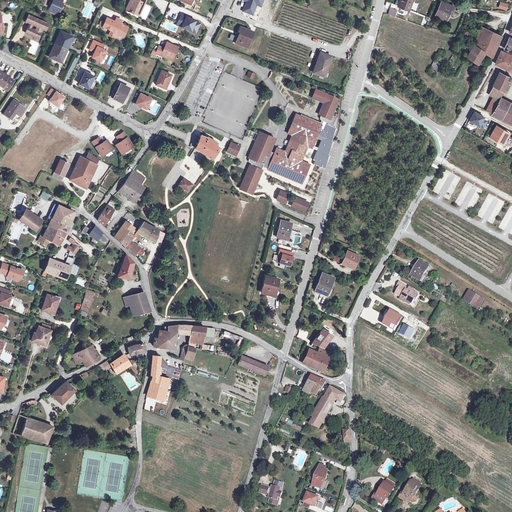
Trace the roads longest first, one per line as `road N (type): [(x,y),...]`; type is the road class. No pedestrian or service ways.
road 1 (unclassified): [(358,78),(284,355)]
road 2 (residential): [(161,321),(141,269),(93,220),(149,130)]
road 3 (track): [(349,350),(471,429),(498,443),(507,439)]
road 4 (unclassified): [(150,333),(138,482),(124,507)]
road 5 (unclassified): [(400,229),(356,307),(348,386)]
road 6 (residential): [(0,54),(149,130)]
road 7 (residential): [(0,407),(150,333)]
road 8 (residential): [(284,355),(240,511)]
road 9 (residential): [(149,130),(229,0)]
road 10 (unclassified): [(511,13),(450,135)]
road 11 (residential): [(400,229),(511,297)]
road 12 (residential): [(161,321),(230,327),(284,355)]
